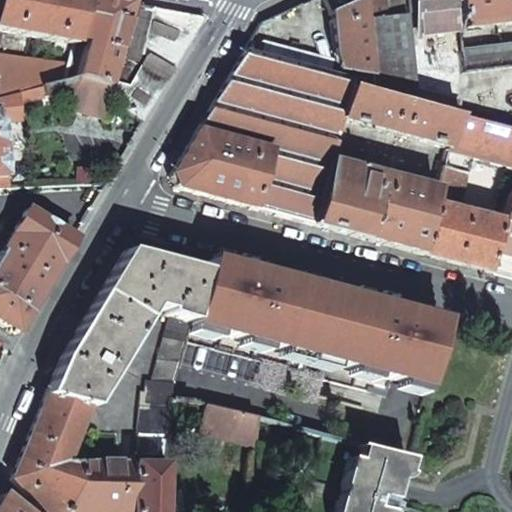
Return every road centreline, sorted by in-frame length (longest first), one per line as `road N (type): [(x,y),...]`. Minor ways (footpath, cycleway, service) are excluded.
road 1 (residential): [(121,202),(511,313)]
road 2 (residential): [(121,202),(30,353),(0,424)]
road 3 (residential): [(242,0),(121,202)]
